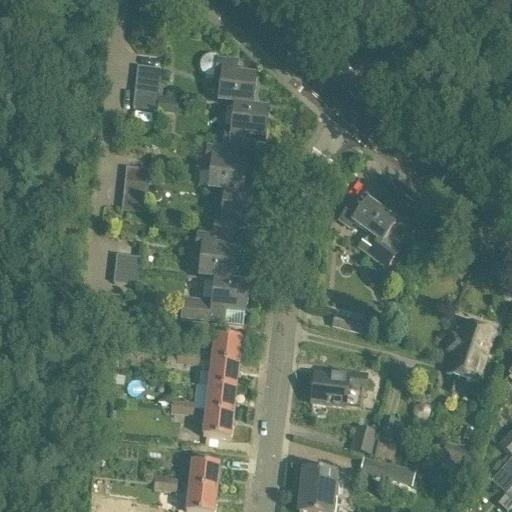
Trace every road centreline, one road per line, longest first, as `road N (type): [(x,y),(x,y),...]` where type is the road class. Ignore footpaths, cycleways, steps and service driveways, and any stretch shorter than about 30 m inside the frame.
road 1 (residential): [(262,511),(299,198),(350,108)]
road 2 (primary): [(511,243),(350,108)]
road 3 (primary): [(350,108),(223,0)]
